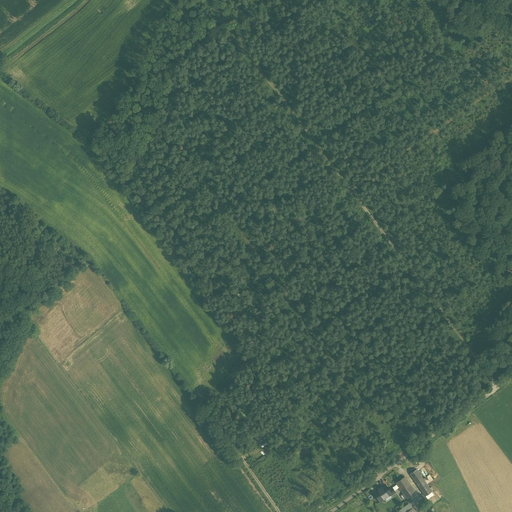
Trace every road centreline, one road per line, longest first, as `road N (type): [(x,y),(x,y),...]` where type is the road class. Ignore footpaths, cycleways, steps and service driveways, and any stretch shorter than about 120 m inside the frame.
road 1 (track): [(495,388),(207,0)]
road 2 (track): [(279,511),(202,400)]
road 3 (track): [(407,455),(511,376)]
